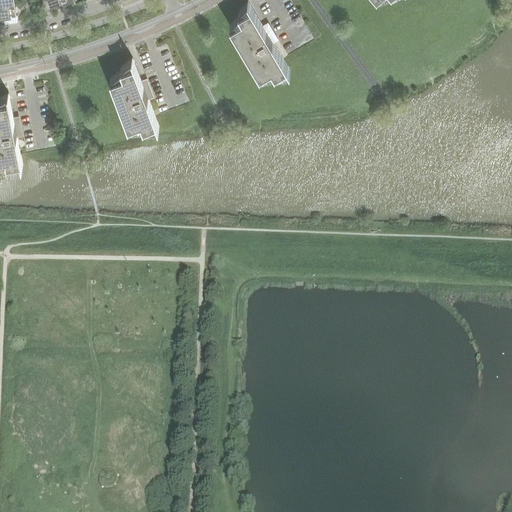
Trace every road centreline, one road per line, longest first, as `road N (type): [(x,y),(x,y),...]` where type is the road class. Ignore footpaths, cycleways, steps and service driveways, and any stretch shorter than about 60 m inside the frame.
road 1 (secondary): [(0,69),(98,44),(176,12)]
road 2 (secondary): [(153,0),(0,50)]
